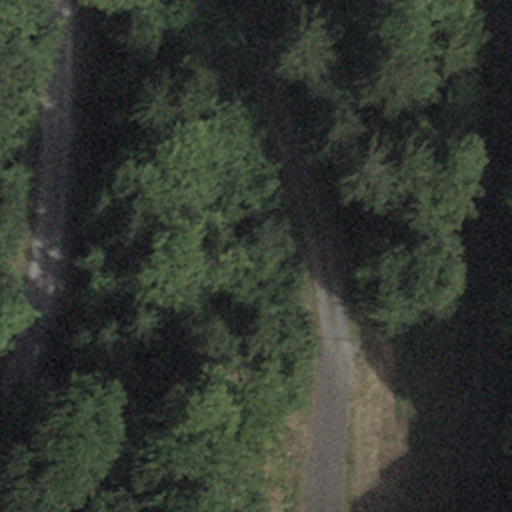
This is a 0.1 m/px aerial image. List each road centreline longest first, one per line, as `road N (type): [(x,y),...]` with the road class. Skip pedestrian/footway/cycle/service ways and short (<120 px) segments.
road 1 (track): [(338,511),(328,238),(265,0)]
road 2 (track): [(0,434),(43,154),(57,0)]
road 3 (track): [(511,100),(488,511)]
